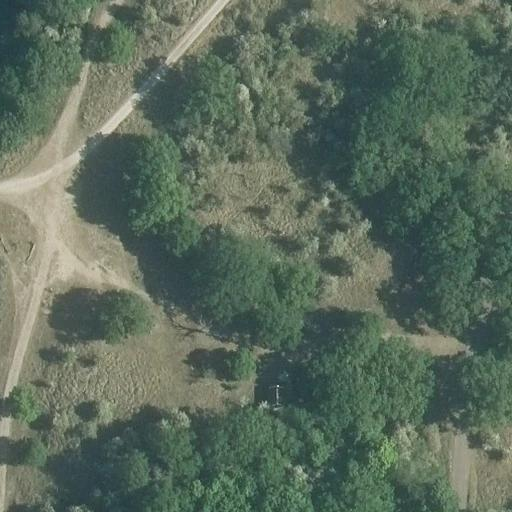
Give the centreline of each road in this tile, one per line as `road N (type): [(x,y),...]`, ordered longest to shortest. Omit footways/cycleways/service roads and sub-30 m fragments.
road 1 (track): [(0,509),(12,381),(50,240)]
road 2 (track): [(455,511),(472,353)]
road 3 (track): [(472,353),(511,201)]
